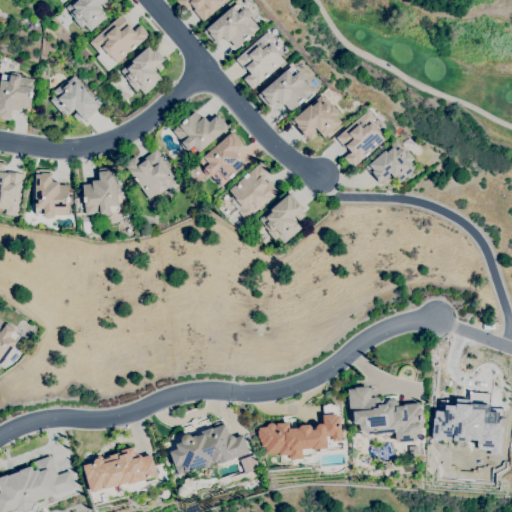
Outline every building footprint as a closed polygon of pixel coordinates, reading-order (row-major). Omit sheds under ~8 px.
[(90,31),(84,25),(81,28),(74,19),(70,14),(71,14),(66,8),(74,0),(106,0),(110,4),(105,9),(101,4),(99,6),(107,16),(90,31)] [(227,0),(203,21),(193,10),(195,9),(191,5),(185,11),(176,0),(227,0)] [(236,48),(230,40),(227,42),(223,37),(216,42),(209,34),(210,33),(206,29),(232,7),(237,3),(242,10),(244,8),(248,10),(250,12),(251,16),(249,17),(259,28),(236,48)] [(97,51),(89,42),(121,14),(131,26),(130,27),(133,31),(140,25),(149,35),(117,63),(112,57),(110,59),(101,48),(97,51)] [(281,55),(280,56),(285,61),(252,89),(243,79),(250,73),(247,69),(245,71),(235,59),(268,31),(275,39),(271,43),(281,55)] [(155,49),(156,49),(165,60),(164,61),(165,62),(163,63),(166,66),(160,71),(156,67),(154,69),(162,79),(144,95),(139,88),(136,91),(128,82),(129,82),(125,77),(126,77),(120,71),(151,44),(155,49)] [(290,111),(284,104),(282,106),(277,100),(268,108),(257,95),(287,70),(291,66),(297,73),(299,71),(302,73),(304,75),(305,79),(304,80),(313,91),(290,111)] [(10,121),(0,119),(0,80),(1,80),(2,75),(10,76),(11,74),(14,72),(18,73),(20,75),(20,77),(34,79),(30,109),(20,108),(20,111),(12,109),(10,121)] [(78,122),(73,116),(77,112),(75,109),(65,118),(50,100),(56,95),(53,92),(62,84),(63,85),(74,76),(97,103),(98,103),(100,106),(95,111),(95,112),(84,121),(82,119),(78,122)] [(310,140),(306,135),(304,137),(291,122),(310,104),(310,105),(321,95),(327,101),(328,101),(331,105),(332,104),(340,113),(336,116),(342,122),(324,138),(316,128),(313,130),(317,134),(310,140)] [(352,168),(343,158),(350,152),(347,148),(346,149),(336,137),(368,110),(376,118),(372,121),(381,133),(380,134),(385,140),(352,168)] [(194,156),(189,149),(187,151),(184,149),(182,147),(180,144),(182,142),(172,131),(195,111),(202,118),(204,116),(209,122),(217,115),(228,127),(199,152),(199,151),(194,156)] [(220,187),(211,176),(210,177),(206,175),(204,173),(203,169),(205,167),(199,161),(204,158),(203,157),(232,132),(234,134),(235,134),(241,141),(241,142),(243,144),(234,152),(239,158),(237,159),(243,167),(220,187)] [(385,186),(381,182),(379,183),(365,167),(369,163),(370,164),(396,141),(402,148),(403,147),(406,151),(407,150),(414,159),(411,162),(416,168),(399,183),(390,173),(388,176),(391,180),(385,186)] [(149,199),(124,164),(135,156),(139,162),(155,150),(180,185),(171,192),(168,188),(156,196),(155,195),(149,199)] [(16,216),(5,214),(5,210),(0,208),(0,162),(4,163),(3,172),(8,173),(8,172),(22,174),(16,216)] [(246,220),(238,211),(242,208),(235,199),(236,199),(229,190),(261,162),(266,168),(265,169),(269,173),(263,178),(267,183),(268,181),(278,192),(246,220)] [(104,217),(100,216),(100,213),(86,215),(83,185),(92,184),(92,181),(99,180),(98,169),(115,167),(118,205),(117,205),(118,211),(111,211),(111,214),(108,216),(104,217)] [(51,219),(48,218),(44,217),(44,214),(35,214),(35,208),(35,170),(39,170),(39,169),(49,169),(49,170),(52,170),(52,182),(59,182),(59,185),(69,185),(69,215),(54,215),(54,217),(51,219)] [(283,244),(278,237),(275,240),(267,231),(268,231),(264,226),(259,220),(290,193),(304,209),(302,211),(305,215),(299,221),(295,216),(292,218),(301,228),(283,244)] [(0,364),(0,321),(5,325),(7,323),(10,324),(12,326),(15,330),(13,332),(20,336),(16,341),(17,342),(0,364)] [(396,443),(395,432),(366,435),(359,428),(359,424),(354,424),(354,421),(350,421),(348,389),(355,389),(355,388),(368,387),(368,388),(374,387),(374,397),(380,397),(381,405),(385,404),(388,400),(394,399),(398,403),(398,405),(420,403),(420,409),(421,409),(423,426),(420,426),(420,430),(415,431),(416,441),(396,443)] [(431,439),(476,442),(476,450),(488,451),(488,455),(500,455),(503,412),(489,411),(490,393),(470,392),(470,400),(441,397),(441,410),(433,409),(431,439)] [(258,426),(266,426),(266,423),(268,422),(272,421),(274,423),(276,421),(289,420),(289,427),(298,426),(300,424),(308,423),(310,425),(310,427),(314,427),(314,425),(317,422),(323,422),(322,413),(337,412),(340,414),(342,439),(333,439),(332,434),(327,435),(328,447),(303,448),(305,456),(292,457),(291,452),(282,454),(281,451),(266,453),(266,446),(262,446),(262,441),(260,441),(259,438),(258,438),(258,426)] [(229,435),(230,435),(231,435),(232,436),(233,436),(234,437),(235,438),(243,435),(249,453),(204,469),(203,466),(178,475),(170,452),(177,449),(175,444),(181,442),(181,440),(181,439),(181,438),(181,437),(182,436),(183,436),(183,435),(184,434),(185,434),(186,434),(188,434),(189,434),(190,435),(191,436),(192,437),(196,436),(197,437),(202,435),(201,432),(212,427),(212,429),(225,424),(229,435)] [(90,492),(83,466),(92,463),(91,462),(93,457),(99,456),(103,458),(104,460),(109,458),(109,456),(121,453),(120,451),(133,447),(135,455),(138,454),(141,456),(142,457),(151,454),(157,476),(128,485),(128,483),(118,486),(118,484),(90,492)] [(5,511),(0,511),(0,477),(8,475),(8,476),(19,472),(19,471),(32,466),(33,471),(37,470),(34,462),(50,456),(57,475),(70,471),(76,487),(55,495),(55,494),(33,502),(33,503),(31,509),(23,511),(17,509),(16,508),(5,511)]
